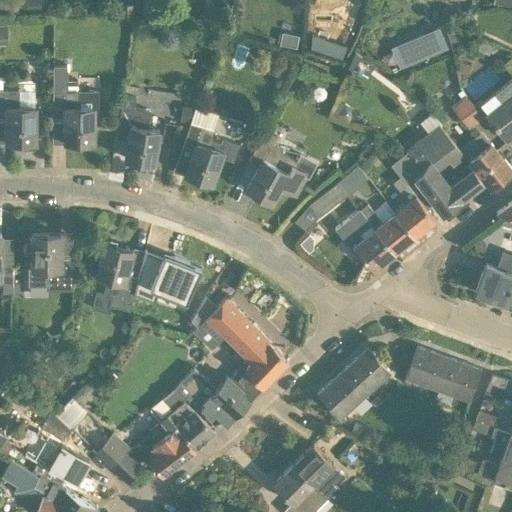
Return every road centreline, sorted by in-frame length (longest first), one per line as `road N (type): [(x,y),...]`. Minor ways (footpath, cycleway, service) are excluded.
road 1 (residential): [(340,330),(314,290),(218,228),(92,193),(0,192)]
road 2 (residential): [(119,511),(340,330)]
road 3 (residential): [(379,294),(511,186)]
road 4 (residential): [(511,343),(379,294)]
